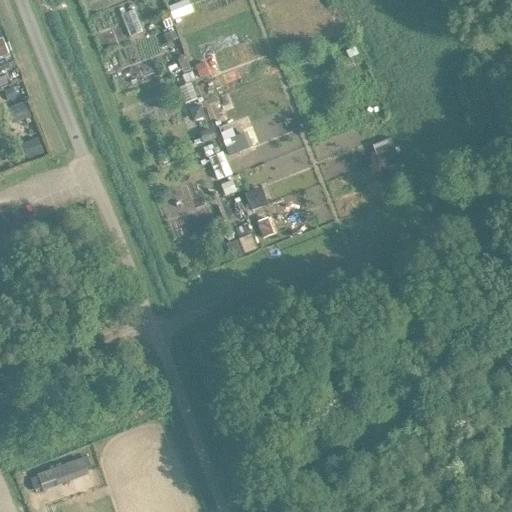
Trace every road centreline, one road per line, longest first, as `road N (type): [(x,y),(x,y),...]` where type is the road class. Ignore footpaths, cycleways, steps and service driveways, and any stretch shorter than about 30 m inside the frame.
road 1 (unclassified): [(226,511),(24,0)]
road 2 (unknown): [(153,328),(0,385)]
